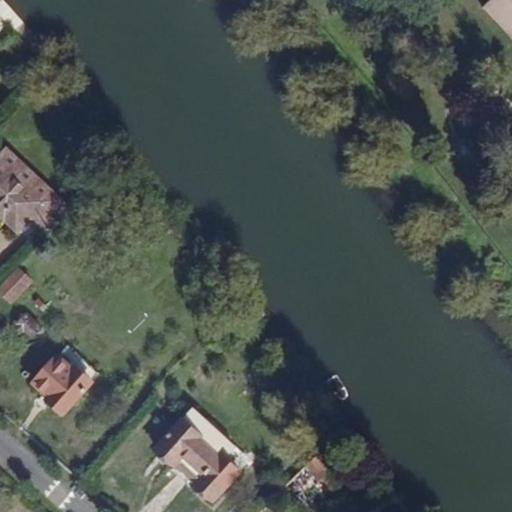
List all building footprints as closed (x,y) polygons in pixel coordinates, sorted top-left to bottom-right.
[(511,0),(491,0),(484,7),(511,35),(511,0)] [(0,158),(0,164),(42,202),(50,193),(5,153),(0,158)] [(65,207),(50,193),(42,202),(0,164),(0,216),(18,233),(32,218),(45,229),(65,207)] [(31,279),(17,267),(14,271),(0,286),(0,292),(11,302),(31,279)] [(32,338),(40,328),(26,316),(18,325),(32,338)] [(67,347),(57,358),(70,371),(74,369),(90,384),(98,375),(67,347)] [(50,396),(46,399),(63,414),(90,384),(74,369),(70,371),(57,358),(35,382),(50,396)] [(193,485),(213,503),(242,470),(238,466),(246,457),(196,414),(189,422),(183,420),(155,452),(175,469),(179,464),(197,479),(193,485)] [(333,493),(340,487),(316,456),(309,463),(333,493)] [(303,471),(285,485),(296,499),(314,485),(303,471)]
